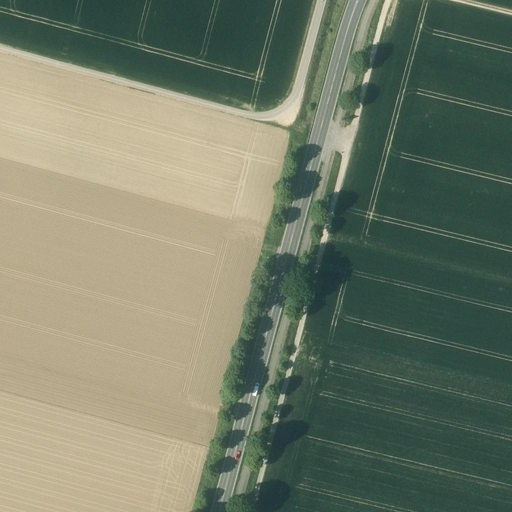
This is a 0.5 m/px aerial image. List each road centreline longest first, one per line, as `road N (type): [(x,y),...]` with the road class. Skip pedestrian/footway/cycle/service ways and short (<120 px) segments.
road 1 (primary): [(358,0),(221,511)]
road 2 (track): [(252,511),(388,0)]
road 3 (track): [(0,48),(263,117),(291,104),(303,75)]
